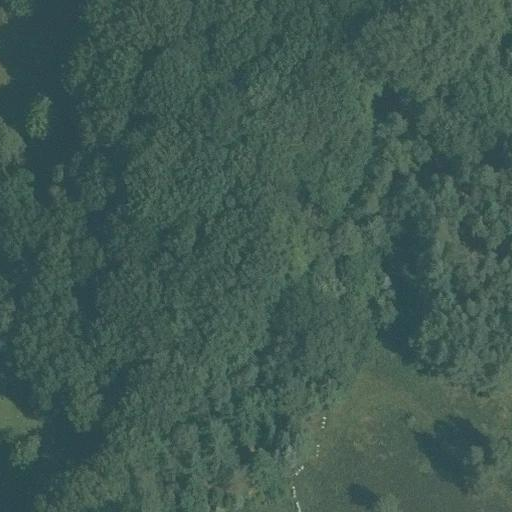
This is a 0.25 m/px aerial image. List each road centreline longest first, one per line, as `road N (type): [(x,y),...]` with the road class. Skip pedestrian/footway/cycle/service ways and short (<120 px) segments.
road 1 (track): [(114,511),(495,0)]
road 2 (track): [(268,308),(362,363),(468,451),(511,503)]
